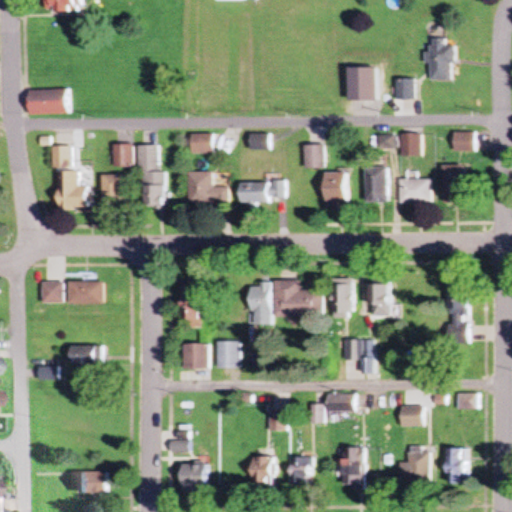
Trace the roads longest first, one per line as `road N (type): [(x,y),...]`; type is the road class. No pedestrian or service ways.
road 1 (residential): [(21,511),(18,287),(28,219),(13,0)]
road 2 (residential): [(503,511),(503,123),(511,0)]
road 3 (residential): [(19,260),(63,246),(511,243)]
road 4 (residential): [(503,123),(16,126)]
road 5 (residential): [(151,511),(149,244)]
